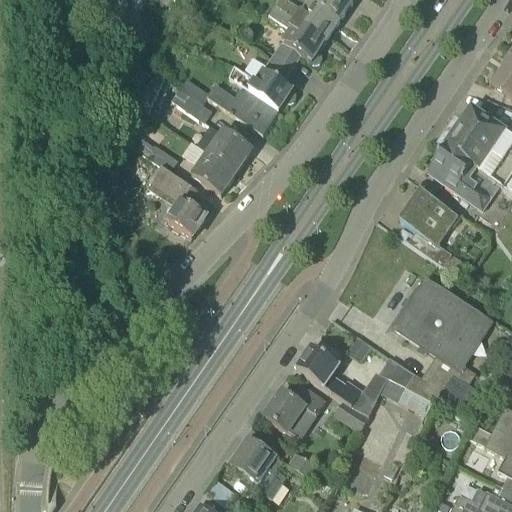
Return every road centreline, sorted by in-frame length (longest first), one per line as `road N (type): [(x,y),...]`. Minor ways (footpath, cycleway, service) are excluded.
road 1 (secondary): [(104,511),(459,0)]
road 2 (residential): [(171,511),(339,258),(394,159),(510,0)]
road 3 (unclassified): [(44,421),(256,199)]
road 4 (residential): [(400,0),(321,128),(256,199)]
